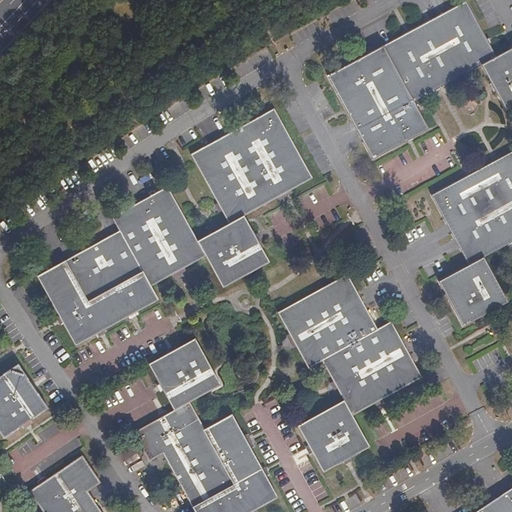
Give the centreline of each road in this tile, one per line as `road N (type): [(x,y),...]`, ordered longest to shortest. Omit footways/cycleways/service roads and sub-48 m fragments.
road 1 (unclassified): [(285,61),(493,442)]
road 2 (unclassified): [(0,249),(285,61)]
road 3 (unclassified): [(0,289),(150,511)]
road 4 (unclassified): [(368,511),(493,442)]
road 5 (unclassified): [(285,61),(397,0)]
